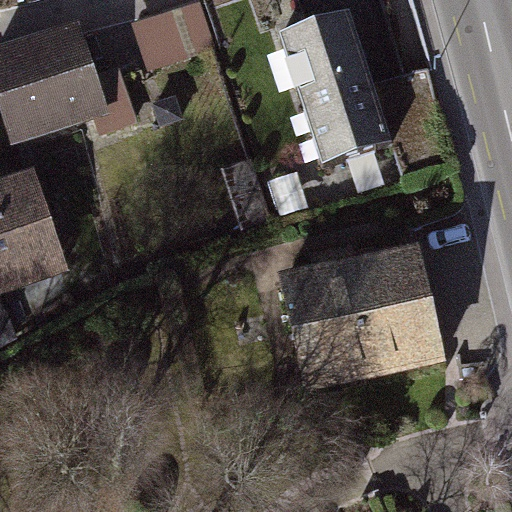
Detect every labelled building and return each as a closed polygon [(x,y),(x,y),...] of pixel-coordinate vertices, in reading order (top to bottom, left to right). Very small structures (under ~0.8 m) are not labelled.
[(210,8),(146,28),(160,74),(224,55),(210,8)] [(347,23),(284,44),(328,172),(391,151),(403,185),(458,167),(428,79),(372,98),(347,23)] [(93,26),(0,54),(0,61),(25,145),(96,123),(102,143),(146,130),(129,74),(109,80),(93,26)] [(0,185),(0,304),(83,274),(45,170),(0,187),(0,185)] [(417,248),(295,275),(321,393),(443,366),(417,248)]
